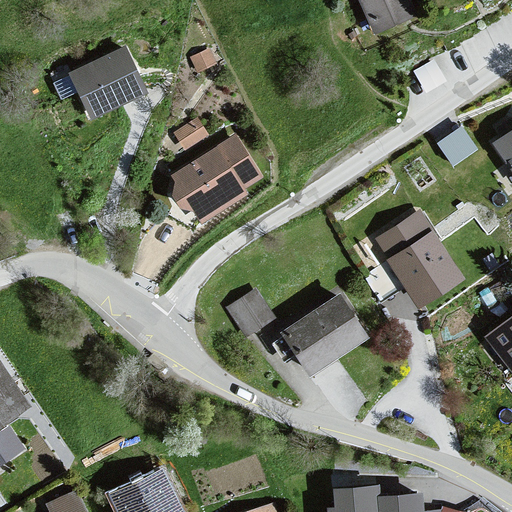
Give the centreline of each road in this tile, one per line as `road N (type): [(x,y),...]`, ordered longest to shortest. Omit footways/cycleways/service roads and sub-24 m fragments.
road 1 (residential): [(511,61),(225,250),(154,323)]
road 2 (tertiary): [(511,494),(466,468),(260,399),(206,368),(154,323)]
road 3 (tertiary): [(154,323),(64,268),(0,273)]
road 4 (track): [(0,352),(78,467)]
